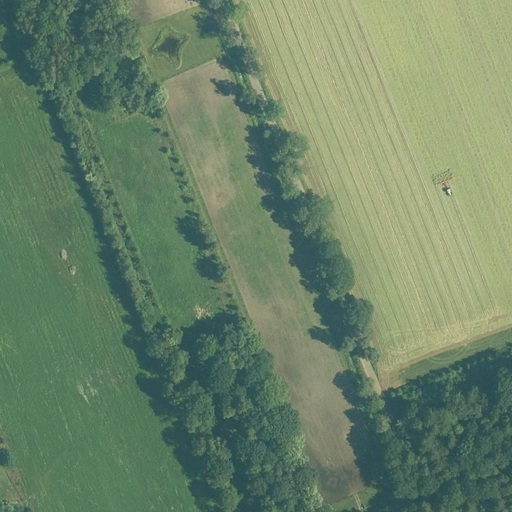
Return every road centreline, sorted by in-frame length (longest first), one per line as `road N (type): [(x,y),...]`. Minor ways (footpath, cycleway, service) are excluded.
road 1 (track): [(223,0),(415,497)]
road 2 (unclassified): [(382,511),(511,436)]
